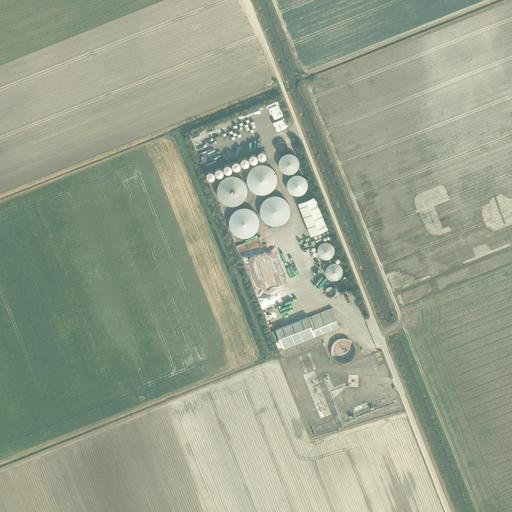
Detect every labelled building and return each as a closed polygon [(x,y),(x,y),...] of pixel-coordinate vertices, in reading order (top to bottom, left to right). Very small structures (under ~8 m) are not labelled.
[(269,108),(272,107),(272,106),(276,105),(274,100),(267,102),(269,108)] [(277,118),(279,118),(282,126),(285,125),(280,114),(276,115),(277,118)] [(261,159),(263,159),(264,158),(266,157),(266,155),(266,153),(265,152),(264,150),(262,150),(260,151),(259,152),(258,154),(258,156),(259,158),(261,159)] [(288,173),(289,173),(290,173),(291,173),(292,173),(293,172),(294,172),(295,171),(296,170),(297,169),(297,168),(298,168),(298,167),(299,166),(299,165),(299,164),(299,163),(299,162),(299,161),(298,160),(298,159),(297,158),(297,157),(296,157),(296,156),(295,155),(294,155),(294,154),(293,154),(292,154),(291,154),(291,153),(290,153),(289,153),(288,153),(287,153),(286,154),(285,154),(284,155),(283,155),(282,156),(281,157),(280,158),(280,159),(280,160),(279,160),(279,161),(279,162),(279,163),(279,164),(279,165),(279,166),(280,167),(280,168),(280,169),(281,169),(281,170),(282,170),(283,171),(283,172),(284,172),(285,172),(286,173),(287,173),(288,173)] [(252,162),(254,162),(256,162),(257,160),(258,159),(258,157),(257,155),(255,154),(253,154),(251,155),(250,156),(249,158),(250,159),(251,161),(252,162)] [(243,165),(244,166),(246,166),(248,165),(249,163),(250,161),(249,159),(248,158),(246,157),(244,157),(242,158),(241,160),(241,162),(242,163),(243,165)] [(235,169),(237,169),(239,169),(240,167),(241,166),(241,164),(240,162),(238,161),(237,161),(235,161),(233,162),(232,164),(233,166),(233,168),(235,169)] [(226,172),(228,172),(230,172),(231,171),(232,169),(232,167),(232,166),(230,164),(229,164),(227,164),(225,165),(224,166),(224,169),(225,171),(226,172)] [(260,194),(262,194),(263,194),(264,194),(265,193),(267,193),(268,192),(269,192),(270,191),(271,190),(272,189),(273,189),(274,187),(275,186),(275,185),(276,184),(276,183),(276,182),(277,180),(277,179),(277,178),(276,176),(276,175),(276,174),(275,173),(275,172),(274,171),(273,169),(273,168),(272,168),(271,167),(270,166),(268,165),(267,165),(266,164),(265,164),(264,164),(262,164),(261,164),(260,164),(258,164),(257,164),(256,165),(255,165),(254,166),(253,167),(252,168),(251,169),(250,169),(249,171),(248,172),(248,173),(247,174),(247,175),(247,177),(247,178),(247,179),(247,180),(247,182),(247,183),(248,184),(248,185),(249,186),(249,188),(250,189),(251,189),(252,190),(253,191),(254,192),(255,192),(257,193),(258,193),(259,194),(260,194)] [(216,174),(217,175),(219,176),(221,175),(223,174),(223,173),(224,171),(223,169),(221,167),(219,167),(217,167),(216,169),(215,170),(215,172),(216,174)] [(209,179),(211,179),(213,179),(215,177),(215,175),(215,173),(214,172),(213,171),(211,171),(209,171),(208,172),(207,174),(207,176),(208,177),(209,179)] [(296,194),(297,195),(298,195),(299,194),(300,194),(301,194),(302,193),(303,193),(303,192),(304,192),(305,191),(305,190),(306,190),(306,189),(306,188),(307,187),(307,186),(307,185),(307,184),(307,183),(307,182),(307,181),(306,181),(306,180),(305,179),(305,178),(304,178),(304,177),(303,177),(302,176),(301,175),(300,175),(299,175),(298,175),(297,175),(296,175),(295,175),(294,175),(293,175),(293,176),(292,176),(291,177),(290,177),(290,178),(289,178),(289,179),(288,180),(288,181),(287,182),(287,183),(287,184),(287,185),(287,186),(287,187),(288,188),(288,189),(288,190),(289,190),(289,191),(290,192),(291,192),(291,193),(292,193),(293,194),(294,194),(295,194),(296,194)] [(231,205),(232,205),(233,205),(235,205),(236,205),(237,205),(238,204),(240,204),(241,203),(242,202),(243,201),(243,200),(244,199),(245,198),(246,197),(246,196),(247,195),(247,194),(247,192),(247,191),(247,190),(247,189),(247,187),(247,186),(246,185),(246,184),(245,183),(244,182),(243,181),(243,180),(242,179),(241,178),(240,177),(238,177),(237,176),(236,176),(235,176),(233,176),(232,176),(231,176),(230,176),(228,176),(227,176),(226,177),(225,177),(224,178),(223,179),(222,180),(221,181),(220,182),(219,183),(219,184),(218,185),(218,186),(218,187),(217,189),(217,190),(217,191),(217,192),(218,194),(218,195),(218,196),(219,197),(219,198),(220,199),(221,200),(222,201),(223,202),(224,203),(225,204),(226,204),(227,205),(228,205),(230,205),(231,205)] [(276,195),(275,195),(274,195),(273,195),(271,196),(270,196),(269,197),(268,197),(267,198),(266,199),(265,199),(264,200),(263,201),(262,202),(262,204),(261,205),(261,206),(261,207),(260,208),(260,210),(260,211),(260,212),(261,213),(261,215),(261,216),(262,217),(262,218),(263,219),(264,220),(265,221),(266,222),(267,223),(268,223),(269,224),(270,224),(271,225),(273,225),(274,225),(275,225),(277,225),(278,225),(279,225),(280,224),(281,224),(283,223),(284,223),(285,222),(286,221),(287,220),(287,219),(288,218),(289,217),(289,216),(290,215),(290,213),(290,212),(290,211),(290,210),(290,208),(290,207),(290,206),(289,205),(289,203),(288,202),(287,201),(286,200),(286,199),(285,199),(284,198),(282,197),(281,197),(280,196),(279,196),(278,195),(276,195)] [(298,203),(311,235),(328,229),(315,196),(298,203)] [(243,237),(245,237),(246,237),(247,237),(248,237),(250,236),(251,236),(252,235),(253,234),(254,234),(255,233),(256,232),(257,231),(257,230),(258,229),(258,227),(259,226),(259,225),(259,224),(259,222),(259,221),(259,220),(259,219),(259,217),(258,216),(258,215),(257,214),(256,213),(255,212),(255,211),(254,210),(252,210),(251,209),(250,208),(249,208),(248,208),(247,207),(245,207),(244,207),(243,207),(241,207),(240,208),(239,208),(238,209),(237,209),(236,210),(235,211),(234,212),(233,212),(232,213),(231,215),(231,216),(230,217),(230,218),(230,219),(229,221),(229,222),(229,223),(229,224),(230,226),(230,227),(231,228),(231,229),(232,230),(232,231),(233,232),(234,233),(235,234),(236,235),(237,235),(238,236),(240,236),(241,237),(242,237),(243,237)] [(327,241),(326,241),(325,241),(324,241),(324,242),(323,242),(322,242),(321,243),(320,244),(319,244),(319,245),(318,246),(318,247),(318,248),(317,249),(317,250),(317,251),(318,252),(318,253),(318,254),(319,254),(319,255),(320,256),(321,257),(322,257),(322,258),(323,258),(324,258),(325,258),(326,258),(327,258),(328,258),(329,258),(330,257),(331,257),(332,256),(332,255),(333,255),(333,254),(334,253),(334,252),(334,251),(334,250),(334,249),(334,248),(334,247),(333,246),(333,245),(332,244),(331,243),(330,242),(329,242),(328,242),(327,241)] [(248,247),(236,247),(241,261),(244,261),(245,263),(245,271),(247,277),(258,274),(263,274),(248,278),(248,279),(251,287),(251,282),(267,276),(267,270),(275,267),(276,263),(270,263),(269,259),(274,257),(271,248),(271,246),(259,246),(258,246),(250,246),(248,247)] [(287,254),(287,247),(275,247),(275,261),(278,261),(278,269),(289,269),(289,254),(287,254)] [(333,279),(334,279),(335,279),(336,279),(337,279),(338,279),(339,278),(340,277),(341,277),(341,276),(342,275),(342,274),(343,273),(343,272),(343,271),(343,270),(343,269),(342,268),(342,267),(341,266),(341,265),(340,265),(339,264),(338,264),(338,263),(337,263),(336,263),(335,263),(334,263),(333,263),(332,263),(331,263),(330,264),(329,264),(328,265),(328,266),(327,266),(327,267),(326,268),(326,269),(326,270),(326,271),(326,272),(326,273),(326,274),(327,275),(327,276),(328,276),(328,277),(329,278),(330,278),(331,279),(332,279),(333,279)] [(347,287),(347,285),(347,284),(346,283),(345,282),(344,281),(343,281),(342,281),(340,281),(339,281),(338,282),(337,283),(337,285),(337,286),(337,287),(337,288),(338,289),(339,290),(340,291),(341,291),(343,291),(344,291),(345,290),(346,289),(347,288),(347,287)] [(336,291),(336,290),(336,288),(335,287),(334,286),(333,285),(331,285),(330,285),(328,286),(327,286),(326,287),(326,289),(325,290),(326,291),(326,293),(327,294),(328,295),(329,295),(331,295),(332,295),(334,295),(335,294),(335,292),(336,291)] [(339,326),(338,324),(332,308),(308,317),(276,330),(283,348),(316,336),(339,326)] [(355,351),(356,349),(355,347),(355,345),(354,343),(352,341),(351,340),(349,339),(347,338),(345,338),(342,338),(340,338),(338,339),(336,340),(335,342),(334,343),(333,345),(332,347),(332,350),(332,352),(333,354),(334,356),(335,358),(337,359),(339,360),(341,361),(343,361),(345,361),(347,361),(349,360),(351,359),(353,357),(354,355),(355,353),(355,351)] [(370,354),(354,360),(356,367),(373,361),(370,354)] [(303,365),(305,372),(311,369),(309,362),(303,365)] [(314,373),(303,376),(309,401),(316,399),(318,406),(315,407),(317,417),(325,416),(324,415),(328,414),(326,403),(321,405),(322,410),(319,411),(318,406),(320,405),(318,401),(320,401),(321,404),(324,403),(323,398),(322,398),(319,389),(318,389),(314,373)]
